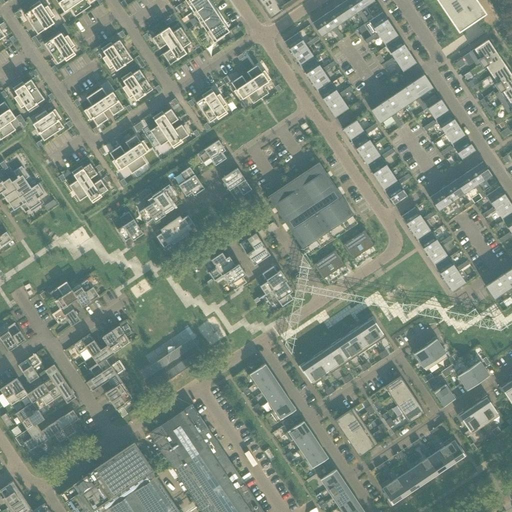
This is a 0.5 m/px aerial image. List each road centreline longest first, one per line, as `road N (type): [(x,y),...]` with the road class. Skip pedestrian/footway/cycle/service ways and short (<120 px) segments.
road 1 (residential): [(29,52),(93,147),(174,92)]
road 2 (residential): [(311,110),(223,168),(207,191),(150,230)]
road 3 (residential): [(116,439),(260,342)]
road 4 (residential): [(326,131),(427,64)]
road 5 (residential): [(323,299),(393,250),(385,218)]
